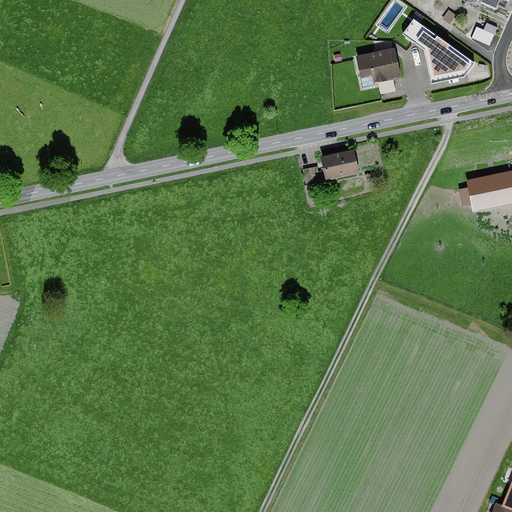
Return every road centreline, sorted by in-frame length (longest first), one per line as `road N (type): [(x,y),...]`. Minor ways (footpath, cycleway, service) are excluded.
road 1 (track): [(261,511),(446,140),(448,107)]
road 2 (secondary): [(119,176),(503,96)]
road 3 (residential): [(119,176),(119,147),(186,0)]
road 4 (secondary): [(0,200),(119,176)]
